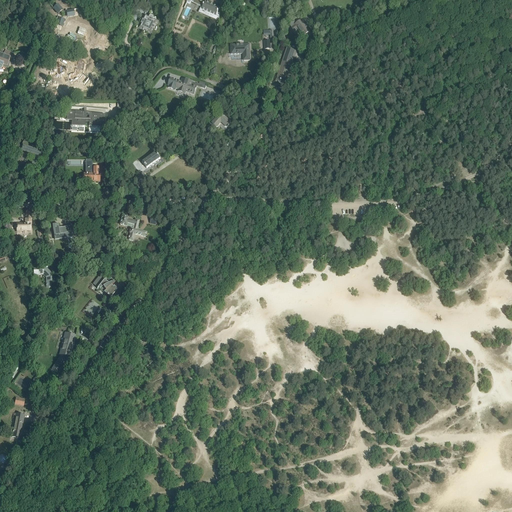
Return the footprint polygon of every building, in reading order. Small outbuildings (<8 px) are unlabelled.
[(198,0),(195,0),(194,3),(203,7),(202,10),(206,12),(204,15),(215,20),(216,16),(219,17),(220,14),(217,13),(220,8),(205,2),(205,3),(198,0)] [(47,1),(54,10),(58,7),(55,2),(51,6),(47,1)] [(64,14),(62,14),(63,16),(69,15),(68,8),(74,7),(74,6),(63,8),(64,14)] [(54,15),(49,25),(50,26),(52,20),(59,23),(61,17),(60,16),(59,17),(54,15)] [(153,20),(154,19),(154,18),(153,17),(152,17),(152,16),(151,16),(150,17),(149,18),(145,16),(139,28),(143,30),(143,31),(143,32),(143,33),(144,33),(144,34),(145,34),(146,34),(147,33),(147,32),(152,34),(154,30),(154,31),(155,31),(155,30),(156,30),(157,29),(157,28),(157,27),(156,26),(158,22),(153,20)] [(293,22),(289,25),(291,28),(294,32),(298,29),(302,35),(308,30),(308,29),(310,28),(307,24),(305,25),(301,20),(296,24),(295,22),(294,22),(293,22)] [(274,39),(273,30),(270,31),(263,31),(264,36),(270,36),(270,39),(274,39)] [(239,45),(231,45),(231,54),(244,54),(244,61),(250,60),(249,44),(243,45),(243,43),(239,43),(239,45)] [(10,63),(9,63),(10,58),(12,59),(14,54),(5,51),(6,50),(1,48),(0,51),(0,68),(1,68),(2,67),(3,66),(8,68),(10,63)] [(284,84),(287,76),(289,77),(290,73),(288,73),(293,58),(295,58),(297,52),(287,48),(276,81),(284,84)] [(89,78),(83,74),(85,62),(84,61),(83,60),(82,60),(80,60),(79,61),(78,65),(76,65),(75,72),(74,72),(74,74),(69,76),(71,81),(78,78),(79,79),(84,84),(89,78)] [(170,78),(168,86),(169,86),(168,88),(175,91),(176,89),(179,90),(178,92),(185,94),(186,92),(194,95),(197,86),(205,89),(206,86),(207,84),(200,82),(199,84),(197,84),(183,79),(182,82),(170,78)] [(231,122),(224,116),(226,115),(222,112),(212,123),(216,128),(221,122),(226,127),(231,122)] [(105,115),(67,113),(66,120),(72,121),(71,126),(85,126),(85,123),(89,123),(89,126),(104,128),(105,115)] [(20,151),(21,151),(16,166),(15,166),(35,172),(35,173),(36,174),(42,152),(22,146),(21,150),(20,150),(20,151)] [(161,157),(160,158),(156,153),(150,158),(149,157),(147,158),(148,159),(140,164),(138,171),(139,171),(137,177),(143,179),(145,173),(146,174),(146,173),(155,167),(156,167),(164,161),(161,157)] [(83,182),(84,182),(84,184),(90,184),(90,182),(100,182),(100,176),(104,176),(104,173),(98,173),(98,168),(93,168),(86,168),(86,174),(83,174),(83,182)] [(127,223),(134,225),(133,229),(131,229),(129,233),(130,233),(128,240),(133,241),(135,234),(145,237),(147,233),(137,230),(139,221),(135,220),(135,221),(128,220),(128,218),(122,216),(120,225),(126,226),(127,223)] [(25,225),(16,225),(17,231),(30,231),(30,225),(32,225),(31,219),(25,219),(25,225)] [(58,224),(52,225),(54,237),(55,239),(68,237),(74,236),(74,237),(72,226),(59,228),(58,224)] [(34,269),(34,274),(34,276),(43,275),(46,278),(46,288),(51,288),(51,282),(53,282),(53,279),(51,278),(53,275),(45,269),(43,271),(41,269),(34,269)] [(110,298),(105,305),(106,304),(109,307),(108,308),(121,292),(120,293),(117,290),(117,289),(117,290),(113,288),(114,287),(113,287),(111,286),(115,282),(114,281),(109,284),(104,280),(105,280),(105,279),(97,289),(98,288),(110,298)] [(75,336),(68,334),(65,334),(68,335),(67,341),(64,340),(60,355),(61,355),(52,370),(58,374),(69,357),(68,356),(69,352),(71,353),(75,336)] [(19,368),(15,366),(9,377),(13,379),(19,368)] [(12,437),(20,439),(24,415),(16,414),(12,437)]
